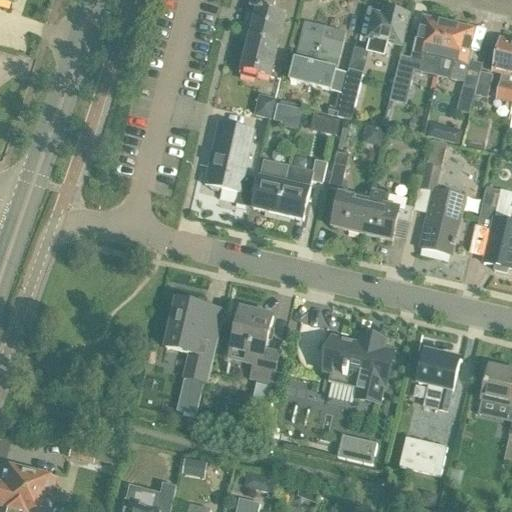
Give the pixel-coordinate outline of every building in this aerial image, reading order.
[(257,75),(269,78),(285,15),(272,12),(275,0),(251,0),(249,10),(256,12),(247,48),(246,48),(240,72),(241,72),(240,77),(256,81),(257,75)] [(376,18),(368,50),(385,54),(387,44),(400,48),(408,17),(386,11),(384,20),(376,18)] [(437,74),(441,58),(449,26),(424,20),(419,42),(415,41),(413,51),(415,52),(413,61),(410,72),(413,73),(436,78),(437,74)] [(290,82),(338,94),(335,109),(330,107),(328,117),(335,119),(346,76),(335,73),(345,34),(305,24),(290,82)] [(473,32),(449,26),(441,58),(437,74),(451,77),(450,81),(465,85),(469,65),(470,65),(472,54),(468,53),(473,32)] [(497,101),(511,104),(511,44),(501,41),(493,73),(503,76),(497,101)] [(397,72),(390,103),(405,106),(413,73),(410,72),(413,61),(401,58),(397,72)] [(360,116),(353,115),(363,75),(349,71),(348,76),(346,76),(335,119),(351,123),(358,124),(360,116)] [(494,77),(481,74),(475,97),(488,101),(494,77)] [(476,91),(464,88),(458,112),(470,115),(476,91)] [(330,122),(327,138),(336,140),(340,124),(330,122)] [(210,167),(206,186),(209,187),(211,190),(218,192),(222,190),(239,193),(236,206),(249,209),(252,195),(256,179),(244,177),(247,164),(250,148),(254,131),(219,124),(210,167)] [(444,127),(441,140),(460,146),(463,132),(444,127)] [(447,145),(433,142),(432,149),(445,152),(447,145)] [(334,165),(328,188),(341,191),(343,183),(346,167),(347,168),(350,159),(337,155),(335,165),(334,165)] [(253,209),(252,210),(278,216),(289,167),(263,162),(260,178),(259,180),(255,196),(253,209)] [(315,162),(313,172),(310,184),(312,184),(323,186),(327,165),(315,162)] [(420,165),(418,178),(412,177),(409,188),(422,191),(427,168),(420,165)] [(278,216),(304,221),(312,184),(310,184),(313,172),(289,167),(278,216)] [(423,245),(422,250),(433,253),(447,256),(452,257),(462,212),(465,198),(436,191),(441,171),(427,168),(422,191),(434,194),(432,205),(431,209),(423,245)] [(482,209),(477,229),(493,232),(485,266),(495,268),(496,268),(495,273),(508,276),(509,271),(510,272),(511,271),(511,223),(495,219),(497,209),(498,207),(509,209),(511,195),(511,193),(502,191),(501,193),(486,189),(482,209)] [(373,193),(370,202),(362,236),(393,243),(398,220),(411,223),(413,214),(404,212),(407,201),(373,193)] [(332,228),(362,236),(370,202),(340,195),(332,228)] [(207,385),(215,351),(201,347),(210,310),(177,302),(165,350),(189,356),(184,379),(207,385)] [(250,382),(272,387),(280,356),(266,352),(273,319),(242,312),(230,363),(253,369),(250,382)] [(334,340),(326,376),(360,384),(356,400),(380,405),(392,354),(383,352),(385,345),(361,339),(360,346),(334,340)] [(429,388),(425,408),(446,413),(451,393),(452,393),(459,362),(424,354),(417,385),(429,388)] [(511,401),(511,374),(488,369),(481,403),(510,409),(511,401)] [(62,377),(56,375),(54,385),(59,386),(62,377)] [(180,401),(177,414),(195,418),(198,406),(180,401)] [(407,440),(400,470),(440,479),(447,449),(407,440)] [(92,464),(93,464),(93,462),(122,469),(127,448),(98,442),(96,449),(72,444),(68,459),(92,465),(92,464)] [(338,459),(338,461),(372,469),(377,447),(376,446),(375,451),(354,446),(350,462),(338,459)] [(463,473),(451,470),(447,484),(460,487),(463,473)] [(54,483),(4,471),(0,485),(0,509),(6,511),(5,511),(37,511),(41,497),(50,499),(54,483)] [(261,479),(257,492),(269,495),(272,481),(261,479)] [(129,488),(122,511),(172,511),(178,490),(164,487),(162,496),(129,488)] [(438,496),(424,493),(420,507),(435,511),(438,496)] [(258,511),(260,506),(240,501),(237,511),(258,511)]
